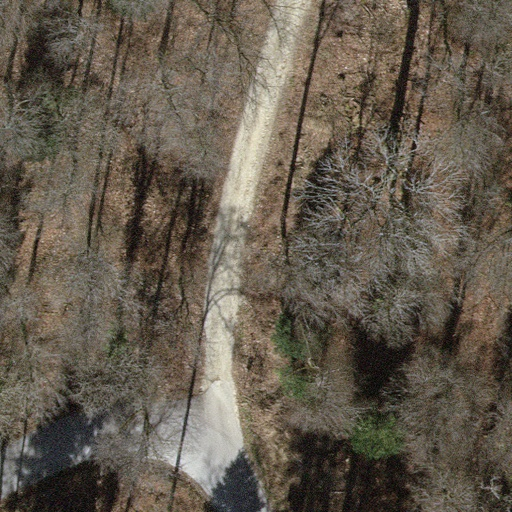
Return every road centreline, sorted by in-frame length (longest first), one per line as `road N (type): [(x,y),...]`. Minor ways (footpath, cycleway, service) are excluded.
road 1 (track): [(300,0),(248,171),(226,291),(223,453)]
road 2 (tertiary): [(248,511),(223,453),(160,431),(99,434),(0,476)]
